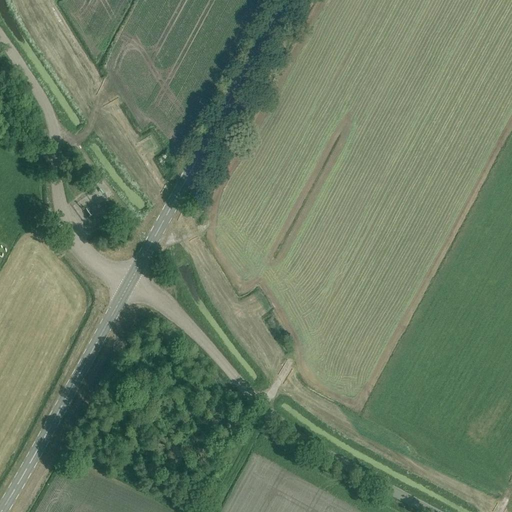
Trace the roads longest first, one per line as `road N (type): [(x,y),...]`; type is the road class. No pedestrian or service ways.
road 1 (track): [(154,236),(183,238),(279,382),(494,511)]
road 2 (unclassified): [(433,511),(278,421),(169,307),(128,285)]
road 3 (tertiary): [(128,285),(283,0)]
road 4 (unclassified): [(128,285),(86,256),(67,229),(48,115),(0,35)]
road 5 (tertiary): [(0,510),(128,285)]
